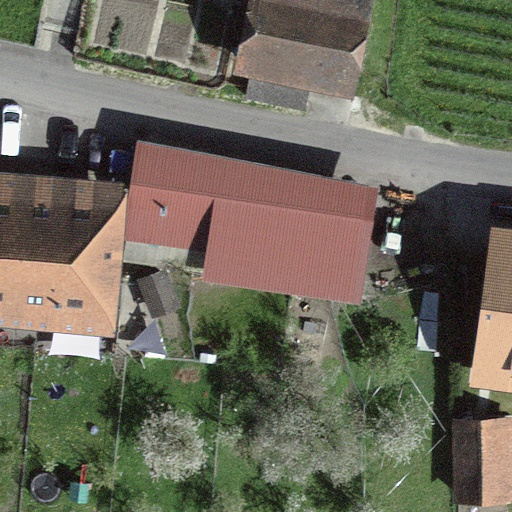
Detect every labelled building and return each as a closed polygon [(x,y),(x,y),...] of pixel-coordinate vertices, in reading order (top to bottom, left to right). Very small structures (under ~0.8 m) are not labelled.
[(244,95),(305,107),(312,71),(343,77),(358,0),(259,0),(247,57),(251,58),(244,95)] [(332,280),(346,181),(137,150),(126,224),(155,229),(155,235),(213,243),(210,262),(332,280)] [(103,322),(116,204),(0,195),(0,297),(65,302),(63,319),(103,322)] [(511,238),(495,236),(478,359),(511,363),(511,238)] [(457,494),(507,493),(506,422),(455,424),(457,494)]
